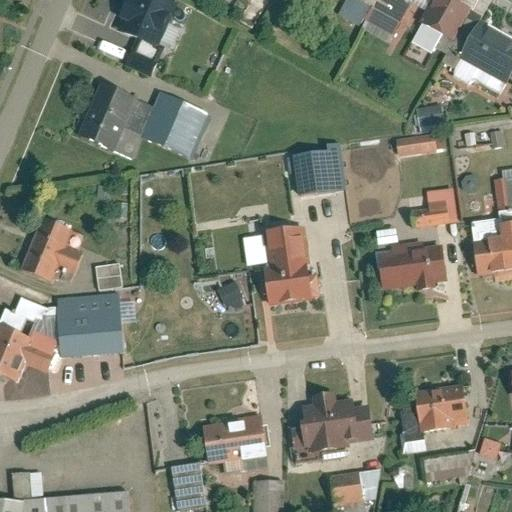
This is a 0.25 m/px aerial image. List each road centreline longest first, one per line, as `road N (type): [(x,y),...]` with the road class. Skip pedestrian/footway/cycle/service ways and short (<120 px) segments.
road 1 (residential): [(0,418),(175,373),(511,325)]
road 2 (unclassified): [(66,0),(0,149)]
